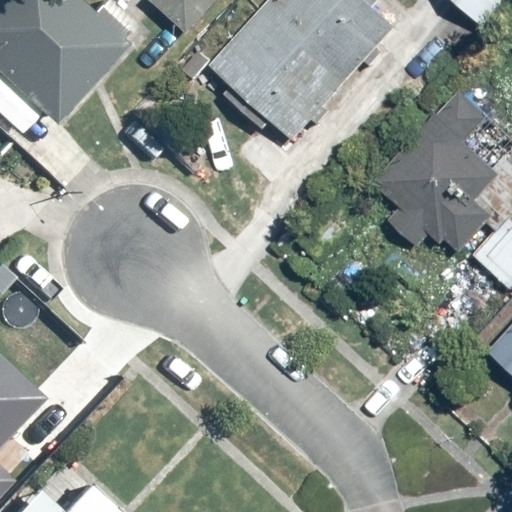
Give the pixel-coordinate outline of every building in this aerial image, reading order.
[(0,0),(0,120),(13,133),(40,104),(50,113),(117,43),(71,0),(0,0)] [(151,0),(186,33),(217,0),(151,0)] [(394,30),(361,0),(270,0),(207,68),(288,144),(394,30)] [(502,0),(449,0),(476,27),(502,0)] [(482,114),(461,93),(367,183),(393,210),(382,221),(411,250),(421,240),(444,264),(487,220),(467,200),(494,173),(459,138),(482,114)] [(511,325),(486,352),(511,376),(511,325)] [(124,511),(63,459),(17,511),(124,511)]
